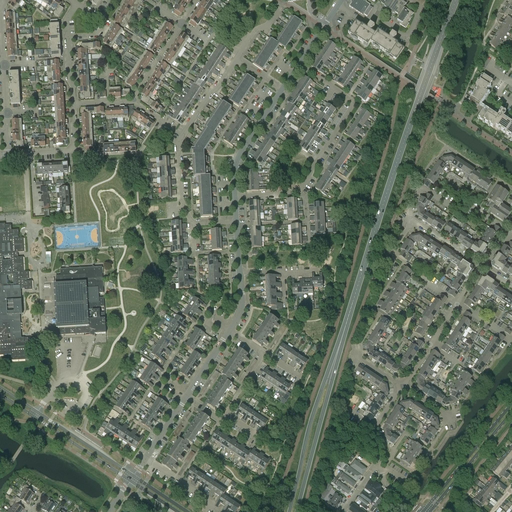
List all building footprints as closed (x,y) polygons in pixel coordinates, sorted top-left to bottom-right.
[(51,9),(56,0),(50,0),(47,6),(51,9)] [(56,0),(51,9),(56,11),(56,12),(60,5),(61,4),(58,2),(59,0),(56,0)] [(126,0),(128,1),(126,4),(136,10),(139,6),(130,0),(126,0)] [(176,0),(175,2),(174,3),(177,5),(185,10),(188,6),(180,0),(178,0),(176,0)] [(369,6),(370,5),(362,0),(353,0),(349,7),(363,16),(365,13),(368,15),(367,17),(373,8),(372,8),(369,6)] [(388,8),(393,0),(381,0),(381,1),(381,3),(382,3),(382,4),(385,5),(384,6),(388,9),(388,8)] [(395,12),(398,14),(398,15),(404,7),(405,5),(401,3),(402,2),(402,1),(401,0),(398,0),(397,0),(393,0),(388,8),(392,10),(391,11),(391,12),(392,13),(393,13),(394,13),(395,12)] [(9,6),(7,10),(12,11),(14,9),(16,10),(19,6),(11,1),(8,5),(9,6)] [(202,2),(199,7),(207,12),(210,14),(210,13),(211,12),(209,10),(210,8),(202,2)] [(123,6),(122,7),(133,15),(136,10),(126,4),(124,6),(123,6)] [(56,12),(56,11),(54,14),(58,18),(64,10),(61,8),(62,6),(60,5),(56,12)] [(181,14),(182,15),(185,10),(177,5),(174,10),(175,11),(173,13),(179,17),(181,14)] [(122,10),(120,13),(130,19),(133,15),(122,7),(121,9),(122,10)] [(199,7),(196,11),(204,17),(207,12),(199,7)] [(409,10),(404,7),(398,15),(398,14),(398,15),(398,18),(397,20),(399,21),(400,24),(405,28),(406,27),(409,23),(408,23),(411,18),(410,17),(413,13),(409,10)] [(501,10),(499,13),(501,15),(502,14),(503,15),(506,17),(509,19),(511,14),(504,9),(503,11),(501,10)] [(6,14),(6,20),(15,19),(15,14),(13,14),(12,11),(7,10),(7,14),(6,14)] [(196,11),(193,16),(201,21),(204,17),(196,11)] [(117,15),(116,16),(127,24),(130,19),(120,13),(118,15),(117,15)] [(124,29),(127,24),(116,16),(115,18),(116,19),(114,22),(124,29)] [(204,23),(201,21),(193,16),(190,21),(191,21),(189,24),(195,27),(196,25),(198,26),(200,23),(202,25),(203,24),(205,25),(207,23),(204,22),(204,23)] [(292,17),(290,21),(301,28),(303,30),(305,28),(302,26),(302,27),(301,26),(302,23),(303,23),(293,16),(292,17)] [(500,19),(499,21),(502,23),(502,24),(511,30),(511,29),(510,28),(511,25),(511,20),(509,19),(506,17),(504,20),(506,21),(505,22),(500,19)] [(165,22),(162,27),(170,32),(173,27),(172,27),(174,24),(169,21),(167,23),(165,22)] [(290,21),(287,25),(297,32),(299,29),(300,30),(299,31),(301,33),(303,31),(300,29),(301,28),(290,21)] [(392,57),(396,60),(404,49),(401,46),(400,48),(391,42),(391,41),(392,41),(394,40),(396,36),(392,33),(390,37),(389,37),(388,38),(384,35),(383,37),(380,34),(381,33),(378,31),(375,35),(374,34),(374,35),(375,35),(374,36),(369,32),(370,31),(372,31),(374,27),(370,24),(368,28),(367,28),(366,28),(362,26),(361,27),(358,25),(359,24),(356,22),(348,34),(352,36),(353,35),(355,37),(354,38),(365,45),(366,44),(368,46),(370,43),(374,46),(375,45),(377,46),(376,47),(387,54),(388,53),(393,56),(392,57)] [(498,22),(497,24),(501,27),(500,29),(499,28),(497,31),(505,36),(509,30),(510,31),(511,30),(502,24),(498,22)] [(50,25),(51,42),(60,41),(59,25),(58,25),(50,25)] [(112,30),(120,35),(123,31),(115,25),(112,30)] [(287,25),(284,30),(295,37),(295,36),(298,38),(299,36),(297,35),(296,36),(295,35),(297,32),(287,25)] [(167,37),(170,32),(162,27),(159,31),(167,37)] [(112,30),(109,34),(117,40),(120,35),(112,30)] [(284,30),(281,34),(291,40),(293,38),(294,38),(294,39),(296,41),(297,39),(295,37),(284,30)] [(159,31),(156,36),(164,41),(167,37),(159,31)] [(182,33),(179,38),(187,43),(190,38),(188,37),(190,35),(185,31),(183,34),(182,33)] [(491,33),(490,35),(493,37),(502,43),(503,43),(501,42),(505,36),(497,31),(495,33),(497,34),(496,36),(491,33)] [(109,34),(106,39),(114,44),(118,47),(121,42),(117,40),(109,34)] [(281,34),(278,38),(290,46),(290,45),(292,47),(293,45),(291,43),(291,44),(289,43),(291,40),(281,34)] [(156,36),(153,40),(161,46),(164,41),(156,36)] [(490,41),(488,44),(496,49),(500,43),(501,44),(502,43),(493,37),(493,38),(489,36),(488,38),(492,41),(491,42),(490,41)] [(179,38),(176,42),(184,48),(187,43),(179,38)] [(268,41),(267,43),(278,50),(279,50),(281,51),(282,49),(280,48),(279,49),(278,48),(279,45),(280,45),(276,42),(270,38),(269,39),(268,41)] [(276,42),(280,45),(279,45),(283,48),(285,49),(287,46),(289,47),(288,48),(290,49),(292,48),(289,46),(290,46),(278,38),(276,42)] [(111,49),(114,44),(106,39),(103,44),(111,49)] [(325,40),(326,41),(328,42),(326,45),(334,50),(335,48),(339,50),(340,48),(326,39),(325,40)] [(153,40),(150,45),(160,51),(161,49),(159,48),(161,46),(153,40)] [(51,42),(52,58),(61,57),(60,41),(51,42)] [(176,42),(173,47),(181,52),(184,48),(176,42)] [(267,43),(264,47),(274,53),(276,51),(277,52),(276,53),(279,54),(280,52),(278,51),(278,50),(267,43)] [(159,53),(160,51),(150,45),(147,49),(155,55),(157,52),(159,53)] [(230,58),(231,56),(226,53),(228,50),(220,45),(217,49),(230,58)] [(332,52),(334,50),(326,45),(324,48),(322,46),(321,48),(334,57),(336,55),(332,52)] [(173,47),(170,51),(178,57),(181,52),(173,47)] [(264,47),(261,51),(272,59),(273,58),(275,60),(276,58),(274,56),(273,57),(272,56),(274,53),(264,47)] [(322,51),(320,53),(328,59),(330,57),(333,59),(334,57),(321,48),(320,49),(322,51)] [(217,49),(214,54),(222,59),(224,56),(228,59),(230,58),(217,49)] [(17,52),(8,52),(8,58),(9,57),(10,61),(16,60),(16,57),(18,57),(21,57),(21,51),(17,52)] [(146,51),(143,56),(152,63),(154,61),(152,59),(154,57),(146,51)] [(166,53),(165,55),(175,61),(178,57),(170,51),(168,54),(166,53)] [(261,51),(258,55),(268,62),(270,59),(271,60),(271,61),(273,63),(274,61),(272,59),(261,51)] [(316,55),(315,56),(329,65),(330,63),(327,61),(328,59),(320,53),(318,56),(316,55)] [(221,62),(222,59),(214,54),(211,58),(224,66),(225,64),(221,62)] [(164,60),(172,66),(175,61),(165,55),(164,56),(166,58),(164,60)] [(258,55),(255,60),(267,67),(269,68),(271,66),(268,65),(267,66),(266,65),(268,62),(258,55)] [(143,56),(140,61),(148,66),(149,63),(151,65),(152,63),(143,56)] [(329,65),(315,56),(314,58),(316,59),(314,62),(323,67),(324,65),(327,68),(329,65)] [(362,63),(354,57),(351,62),(363,70),(365,68),(360,65),(362,63)] [(211,58),(209,62),(217,67),(218,65),(223,68),(224,66),(211,58)] [(255,60),(253,64),(263,71),(265,68),(266,68),(265,70),(267,71),(269,69),(266,68),(267,67),(255,60)] [(140,61),(137,65),(145,70),(148,66),(140,61)] [(215,70),(217,67),(209,62),(206,66),(218,75),(219,73),(215,70)] [(321,70),(323,67),(314,62),(312,65),(310,63),(309,65),(323,74),(325,72),(321,70)] [(358,69),(362,72),(363,70),(351,62),(348,66),(356,72),(358,69)] [(159,64),(157,66),(167,72),(170,68),(162,63),(160,65),(159,64)] [(137,65),(134,70),(142,75),(145,70),(137,65)] [(346,65),(343,69),(345,70),(358,79),(359,77),(355,74),(356,72),(348,66),(346,65)] [(158,69),(156,72),(164,77),(167,72),(157,66),(156,68),(158,69)] [(206,66),(203,71),(211,76),(213,74),(217,76),(218,75),(206,66)] [(134,70),(131,74),(139,79),(142,75),(134,70)] [(342,74),(350,80),(352,77),(357,80),(358,79),(345,70),(342,74)] [(367,72),(379,81),(382,76),(374,71),(372,73),(368,70),(367,72)] [(209,78),(211,76),(203,71),(200,75),(213,83),(214,81),(209,78)] [(9,73),(10,89),(20,88),(19,72),(17,72),(10,73),(9,73)] [(156,72),(153,76),(161,81),(164,77),(156,72)] [(376,85),(379,81),(367,72),(366,74),(370,77),(368,79),(376,85)] [(131,74),(128,79),(136,84),(139,79),(131,74)] [(246,74),(243,79),(254,86),(257,87),(258,86),(255,84),(255,85),(253,84),(255,81),(246,74)] [(353,85),(349,82),(350,80),(342,74),(340,79),(352,87),(353,85)] [(200,75),(197,79),(199,81),(205,85),(207,82),(211,85),(213,83),(200,75)] [(469,102),(468,104),(477,110),(479,106),(480,106),(483,108),(484,108),(484,109),(480,114),(477,118),(483,122),(488,125),(493,129),(494,129),(495,127),(500,130),(506,134),(511,137),(511,138),(511,122),(504,117),(505,114),(504,113),(504,112),(503,112),(501,111),(499,114),(498,113),(497,115),(484,106),(482,105),(490,93),(488,92),(491,86),(490,85),(492,81),(483,75),(479,80),(475,86),(477,87),(474,92),(471,98),(468,101),(469,102)] [(153,76),(150,81),(158,86),(161,81),(153,76)] [(304,76),(301,81),(309,86),(311,83),(314,86),(315,84),(304,76)] [(128,79),(125,83),(127,85),(126,87),(128,88),(130,90),(132,88),(133,88),(136,84),(128,79)] [(205,85),(199,81),(197,79),(194,83),(202,88),(202,89),(203,89),(205,85)] [(243,79),(240,83),(250,90),(252,87),(253,88),(252,89),(255,90),(256,88),(254,87),(254,86),(243,79)] [(347,86),(351,89),(352,87),(340,79),(337,83),(345,89),(347,86)] [(361,81),(374,89),(376,85),(368,79),(367,82),(362,79),(361,81)] [(147,85),(155,90),(158,86),(150,81),(147,85)] [(193,86),(191,88),(199,93),(201,90),(204,92),(205,90),(203,89),(202,89),(202,88),(194,83),(191,81),(189,83),(193,86)] [(308,89),(309,86),(301,81),(298,85),(310,92),(311,91),(308,89)] [(371,93),(374,89),(361,81),(360,83),(364,85),(363,88),(371,93)] [(240,83),(237,87),(248,95),(249,94),(251,96),(252,94),(250,92),(249,93),(248,92),(250,90),(240,83)] [(147,85),(144,90),(152,95),(155,90),(147,85)] [(298,85),(296,89),(305,96),(307,93),(308,94),(310,92),(298,85)] [(237,87),(234,92),(244,98),(246,95),(247,96),(247,97),(249,99),(250,97),(248,95),(237,87)] [(355,89),(368,98),(371,93),(363,88),(361,90),(357,87),(355,89)] [(12,105),(19,105),(21,105),(20,88),(10,89),(11,105),(12,105)] [(186,88),(185,90),(199,99),(199,98),(197,96),(199,93),(191,88),(190,90),(186,88)] [(296,89),(293,93),(304,101),(305,99),(307,97),(305,96),(296,89)] [(365,102),(368,98),(355,89),(354,91),(359,94),(357,97),(365,102)] [(144,90),(141,94),(142,95),(149,99),(152,95),(144,90)] [(187,94),(186,96),(194,101),(195,99),(198,100),(199,99),(185,90),(184,92),(187,94)] [(234,92),(231,96),(243,103),(245,104),(247,102),(244,101),(244,102),(242,101),(244,98),(234,92)] [(293,93),(290,98),(301,105),(303,103),(304,101),(293,93)] [(141,101),(149,106),(152,101),(149,99),(142,95),(141,97),(143,98),(141,101)] [(181,96),(179,98),(193,107),(194,106),(192,105),(194,101),(186,96),(184,98),(181,96)] [(231,96),(228,100),(238,107),(240,104),(242,105),(241,106),(243,107),(245,105),(242,104),(243,103),(231,96)] [(182,103),(180,105),(188,110),(190,107),(192,109),(193,107),(179,98),(178,100),(182,103)] [(290,98),(287,102),(289,103),(300,111),(298,109),(299,108),(301,105),(290,98)] [(152,101),(149,106),(157,111),(159,108),(161,110),(162,108),(152,101)] [(222,101),(219,106),(230,113),(233,114),(234,113),(231,111),(231,112),(230,111),(232,108),(222,101)] [(333,114),(336,109),(324,102),(323,104),(326,106),(324,108),(333,114)] [(289,103),(286,108),(294,113),(296,111),(299,113),(300,111),(289,103)] [(175,105),(174,107),(188,116),(188,114),(186,113),(188,110),(180,105),(179,107),(175,105)] [(219,106),(216,110),(226,117),(228,114),(229,115),(228,116),(231,117),(232,115),(230,114),(230,113),(219,106)] [(318,111),(330,118),(333,114),(324,108),(321,106),(320,109),(318,111)] [(124,107),(122,107),(123,119),(128,118),(128,116),(130,116),(132,110),(128,110),(128,109),(124,109),(124,107)] [(176,111),(175,113),(182,119),(184,116),(186,117),(188,116),(174,107),(172,109),(176,111)] [(360,113),(368,119),(370,117),(373,119),(375,117),(361,107),(359,109),(362,111),(360,113)] [(286,108),(283,112),(295,119),(296,118),(293,116),(294,113),(286,108)] [(131,119),(136,122),(143,112),(141,111),(139,113),(137,111),(136,112),(132,110),(130,116),(133,117),(131,119)] [(216,110),(213,114),(224,122),(225,121),(227,123),(228,121),(226,119),(225,120),(224,119),(226,117),(216,110)] [(317,116),(327,122),(330,118),(318,111),(317,113),(319,113),(317,116)] [(144,113),(143,112),(136,122),(140,125),(146,117),(143,115),(144,113)] [(293,121),(295,119),(283,112),(281,116),(289,122),(291,119),(293,121)] [(182,119),(175,113),(173,116),(170,113),(168,116),(182,125),(183,123),(180,122),(182,119)] [(367,121),(368,119),(360,113),(358,116),(356,115),(355,116),(369,125),(370,123),(367,121)] [(213,114),(210,119),(220,125),(222,122),(223,123),(223,124),(225,126),(226,124),(224,122),(213,114)] [(237,115),(236,117),(238,118),(238,119),(246,124),(249,120),(243,116),(241,114),(239,116),(237,115)] [(278,120),(289,128),(290,126),(287,124),(289,122),(281,116),(278,120)] [(314,117),(313,119),(316,121),(324,127),(327,122),(317,116),(315,118),(314,117)] [(367,128),(369,125),(355,116),(354,118),(356,119),(354,122),(363,127),(364,125),(367,128)] [(19,120),(19,117),(13,117),(13,120),(12,121),(12,126),(22,125),(21,120),(19,120)] [(140,125),(145,128),(152,118),(150,117),(148,119),(146,117),(140,125)] [(153,119),(152,118),(145,128),(150,131),(155,123),(152,121),(153,119)] [(235,118),(234,120),(236,121),(235,123),(243,128),(246,124),(238,119),(237,119),(235,118)] [(210,119),(207,123),(219,130),(221,131),(223,129),(220,128),(219,129),(218,128),(220,125),(210,119)] [(288,130),(289,128),(278,120),(275,125),(283,130),(285,128),(288,130)] [(313,126),(326,134),(327,132),(322,129),(324,127),(316,121),(313,126)] [(361,130),(363,127),(354,122),(352,125),(350,124),(349,125),(363,134),(364,132),(361,130)] [(207,123),(204,127),(206,128),(214,134),(215,134),(216,131),(218,132),(217,133),(219,134),(221,132),(218,131),(219,130),(207,123)] [(232,123),(230,125),(232,126),(232,127),(240,133),(243,128),(235,123),(234,125),(232,123)] [(275,125),(272,129),(280,135),(282,136),(285,132),(283,130),(275,125)] [(362,136),(363,134),(349,125),(348,126),(350,128),(348,131),(357,136),(358,134),(362,136)] [(230,126),(228,128),(230,129),(229,131),(237,137),(240,133),(232,127),(231,127),(230,126)] [(310,130),(318,135),(320,133),(325,136),(326,134),(313,126),(310,130)] [(206,128),(203,132),(214,140),(215,139),(217,141),(218,139),(216,138),(215,139),(214,138),(216,135),(215,134),(214,134),(206,128)] [(271,131),(269,133),(277,139),(279,136),(280,135),(272,129),(271,131)] [(307,134),(320,142),(321,141),(317,138),(318,135),(310,130),(307,134)] [(226,132),(225,134),(226,135),(227,136),(235,141),(237,137),(229,131),(228,133),(226,132)] [(355,138),(357,136),(348,131),(347,133),(344,132),(343,134),(357,143),(359,141),(355,138)] [(203,132),(200,137),(210,143),(212,141),(213,142),(215,144),(216,142),(214,140),(203,132)] [(277,139),(269,133),(267,136),(263,133),(262,135),(274,143),(277,139)] [(31,147),(34,146),(34,148),(40,147),(39,138),(39,134),(34,135),(34,140),(31,140),(31,147)] [(320,142),(307,134),(305,138),(313,144),(314,141),(319,144),(320,142)] [(224,135),(223,137),(225,138),(223,140),(224,140),(232,145),(235,141),(227,136),(226,136),(224,135)] [(271,148),(274,143),(262,135),(261,137),(265,140),(263,142),(271,148)] [(200,137),(197,141),(209,148),(211,149),(212,148),(210,146),(209,147),(208,146),(210,143),(200,137)] [(45,138),(39,138),(40,147),(45,147),(45,146),(49,146),(48,139),(45,140),(45,138)] [(302,143),(314,151),(315,149),(311,146),(313,144),(305,138),(302,143)] [(91,147),(93,147),(93,141),(83,142),(84,147),(85,147),(85,151),(91,150),(91,147)] [(193,149),(191,149),(192,152),(192,156),(193,161),(206,160),(206,159),(209,159),(209,157),(206,157),(206,159),(205,159),(205,155),(204,152),(205,150),(206,149),(207,150),(207,151),(209,152),(211,151),(208,149),(209,148),(197,141),(193,147),(193,149)] [(340,141),(339,143),(352,151),(354,147),(346,141),(345,144),(340,141)] [(269,152),(271,148),(263,142),(262,145),(257,142),(256,143),(269,152)] [(255,145),(259,148),(258,151),(266,156),(269,152),(256,143),(255,145)] [(309,150),(313,153),(314,151),(302,143),(299,147),(307,152),(309,150)] [(349,155),(352,151),(339,143),(338,144),(342,147),(341,150),(349,155)] [(103,144),(103,146),(100,147),(100,153),(104,153),(104,154),(109,153),(108,144),(103,144)] [(339,152),(335,149),(333,151),(346,159),(349,155),(341,150),(339,152)] [(263,160),(266,156),(258,151),(256,153),(252,150),(250,152),(263,160)] [(343,164),(346,159),(333,151),(332,153),(337,156),(335,158),(343,164)] [(260,165),(263,160),(250,152),(249,154),(254,157),(252,159),(258,163),(260,165)] [(450,163),(452,165),(456,158),(453,156),(452,157),(451,156),(447,157),(448,164),(450,163)] [(441,158),(439,161),(445,166),(447,164),(448,164),(447,157),(443,158),(442,159),(441,158)] [(333,161),(329,158),(328,160),(340,168),(343,164),(335,158),(333,161)] [(456,158),(452,165),(453,165),(452,166),(456,169),(461,161),(456,158)] [(337,173),(340,168),(328,160),(326,162),(331,164),(329,167),(331,169),(337,173)] [(439,161),(435,166),(443,171),(445,168),(445,167),(445,166),(439,161)] [(460,170),(461,171),(465,164),(461,161),(456,169),(459,171),(460,170)] [(71,172),(70,167),(68,167),(68,163),(62,164),(63,173),(68,173),(68,172),(71,172)] [(461,172),(465,175),(470,167),(465,164),(461,171),(462,171),(461,172)] [(435,166),(432,170),(439,175),(440,174),(441,174),(443,171),(435,166)] [(337,173),(331,169),(329,167),(328,169),(327,171),(335,177),(336,174),(337,173)] [(469,176),(470,176),(470,177),(474,171),(475,170),(470,167),(465,175),(468,177),(469,176)] [(432,170),(429,175),(437,180),(439,177),(439,176),(439,175),(432,170)] [(327,171),(324,176),(332,181),(333,179),(336,181),(338,179),(335,177),(327,171)] [(470,176),(466,181),(471,185),(478,174),(474,171),(470,177),(470,176)] [(471,185),(476,187),(483,177),(478,174),(471,185)] [(429,175),(426,180),(428,181),(425,186),(427,188),(431,183),(433,184),(434,183),(435,183),(437,180),(429,175)] [(324,176),(321,180),(332,187),(333,186),(330,184),(332,181),(324,176)] [(476,187),(480,190),(487,180),(483,177),(476,187)] [(331,189),(332,187),(321,180),(318,184),(326,190),(328,187),(331,189)] [(487,180),(480,190),(485,194),(486,193),(491,185),(492,183),(487,180)] [(325,192),(326,190),(318,184),(315,189),(321,193),(326,196),(327,194),(325,192)] [(492,203),(491,205),(492,205),(492,207),(491,208),(493,209),(490,213),(504,223),(511,211),(511,210),(502,204),(509,194),(497,186),(488,200),(492,203)] [(418,202),(418,203),(425,207),(426,206),(427,206),(431,200),(426,197),(424,199),(421,197),(418,202)] [(416,207),(417,212),(424,210),(424,209),(425,207),(418,203),(416,206),(417,206),(416,207)] [(60,209),(57,209),(58,214),(57,214),(57,216),(61,216),(61,214),(70,213),(70,208),(60,209)] [(424,212),(424,210),(417,212),(418,216),(419,217),(419,218),(422,220),(426,213),(424,212)] [(422,220),(426,223),(431,215),(428,213),(428,214),(426,213),(422,220)] [(435,217),(431,215),(426,223),(431,226),(435,219),(434,218),(435,217)] [(435,227),(436,228),(441,221),(436,218),(435,219),(431,226),(434,228),(435,227)] [(445,224),(441,221),(436,228),(437,229),(436,230),(440,232),(445,224)] [(24,252),(23,238),(19,239),(19,230),(12,230),(12,226),(11,226),(11,225),(5,225),(5,224),(0,224),(0,296),(4,296),(4,299),(12,298),(12,297),(14,297),(14,298),(21,298),(21,290),(25,289),(25,291),(32,290),(32,281),(27,281),(27,279),(29,279),(29,272),(24,272),(23,257),(18,257),(18,253),(24,252)] [(454,227),(449,224),(444,231),(446,231),(445,232),(448,235),(454,227)] [(452,236),(454,237),(458,230),(454,227),(448,235),(452,237),(452,236)] [(487,230),(485,233),(493,238),(496,234),(497,234),(499,232),(494,228),(492,231),(489,229),(488,230),(487,230)] [(454,238),(457,241),(463,233),(458,230),(454,237),(455,238),(454,238)] [(467,236),(463,233),(457,241),(461,243),(461,242),(462,243),(466,237),(467,237),(467,236)] [(484,237),(483,238),(490,243),(493,238),(485,233),(483,237),(484,237)] [(419,235),(415,235),(416,242),(418,242),(420,243),(424,236),(421,234),(421,235),(419,235)] [(409,237),(407,240),(414,244),(415,242),(416,242),(415,235),(411,236),(410,237),(409,237)] [(462,243),(461,245),(466,248),(470,241),(472,238),(468,235),(467,236),(467,237),(466,237),(462,243)] [(421,245),(424,247),(429,239),(424,236),(420,243),(421,244),(421,245)] [(487,248),(490,243),(483,238),(482,239),(481,239),(479,242),(486,247),(487,248)] [(434,242),(429,239),(424,247),(427,249),(428,248),(429,249),(434,242)] [(407,240),(404,244),(412,250),(414,246),(413,246),(414,244),(407,240)] [(471,242),(470,241),(466,248),(470,251),(471,250),(475,243),(472,241),(471,242)] [(430,251),(433,253),(438,245),(434,242),(429,249),(430,250),(430,251)] [(485,250),(486,247),(479,242),(478,245),(475,243),(471,250),(473,252),(472,253),(477,257),(478,255),(482,254),(483,255),(486,250),(485,250)] [(409,253),(412,250),(404,244),(401,249),(403,251),(407,254),(408,253),(408,252),(409,253)] [(504,245),(501,250),(508,255),(509,254),(511,250),(511,246),(508,244),(507,247),(504,245)] [(442,248),(438,245),(433,253),(436,255),(437,254),(438,255),(440,253),(439,253),(442,248)] [(440,255),(443,257),(448,249),(444,246),(442,248),(439,253),(440,253),(440,254),(440,255)] [(449,259),(450,258),(452,253),(453,253),(448,249),(443,257),(447,259),(449,259)] [(498,255),(506,260),(508,256),(507,256),(508,255),(501,250),(498,255)] [(403,251),(400,256),(405,260),(406,260),(409,262),(413,257),(408,253),(407,254),(403,251)] [(459,262),(461,259),(454,255),(452,253),(450,258),(451,259),(450,261),(450,262),(456,266),(457,266),(459,268),(461,263),(459,262)] [(504,262),(506,260),(498,255),(497,257),(495,256),(492,261),(493,262),(494,266),(493,268),(498,271),(499,269),(501,271),(507,264),(504,262)] [(462,262),(461,263),(459,268),(458,269),(460,271),(459,273),(466,278),(467,276),(469,277),(471,273),(472,272),(471,271),(470,267),(471,266),(466,262),(465,264),(462,262)] [(507,264),(501,271),(506,275),(507,273),(510,268),(510,267),(509,267),(510,266),(507,264)] [(95,337),(95,334),(106,334),(105,313),(100,313),(99,307),(104,307),(104,298),(99,298),(99,293),(104,293),(102,267),(60,269),(61,276),(56,276),(56,284),(55,284),(57,316),(58,328),(59,328),(59,335),(85,334),(85,336),(90,335),(95,337)] [(405,267),(401,272),(402,273),(408,276),(411,271),(405,267)] [(410,278),(408,276),(402,273),(399,277),(406,282),(407,281),(408,281),(410,278)] [(457,277),(457,278),(463,283),(466,278),(459,273),(456,277),(457,277)] [(405,283),(406,282),(399,277),(396,282),(397,283),(398,283),(404,287),(406,284),(405,283)] [(489,290),(494,283),(491,281),(492,280),(487,277),(486,278),(483,279),(481,278),(478,283),(479,284),(478,286),(485,291),(487,289),(489,290)] [(455,279),(453,282),(460,288),(463,283),(457,278),(456,280),(455,279)] [(457,292),(460,288),(453,282),(450,286),(451,286),(450,288),(453,289),(451,292),(456,295),(458,293),(457,292)] [(497,287),(498,287),(499,286),(494,282),(494,283),(489,290),(492,292),(493,291),(494,292),(497,287)] [(408,290),(404,287),(398,283),(397,283),(395,287),(405,294),(408,290)] [(485,291),(478,286),(477,286),(474,290),(481,295),(482,294),(483,294),(485,291)] [(395,287),(392,292),(402,299),(405,294),(395,287)] [(499,288),(498,287),(497,287),(494,292),(492,295),(496,297),(496,296),(497,297),(502,290),(499,288)] [(474,290),(471,295),(479,300),(481,297),(480,296),(481,295),(474,290)] [(501,301),(506,293),(502,290),(497,297),(498,298),(498,299),(501,301)] [(392,292),(389,296),(399,303),(402,299),(392,292)] [(511,296),(506,293),(501,301),(505,303),(505,302),(506,303),(511,296)] [(437,300),(444,304),(447,299),(441,295),(437,300)] [(477,303),(479,300),(471,295),(468,299),(467,299),(466,301),(471,305),(472,302),(475,304),(476,303),(477,303)] [(0,328),(2,328),(2,323),(10,322),(11,334),(7,334),(8,339),(21,338),(20,314),(22,314),(22,305),(21,302),(21,298),(14,298),(14,297),(12,297),(12,298),(4,299),(4,296),(0,296),(0,328)] [(191,296),(189,300),(191,301),(199,307),(200,305),(205,308),(206,306),(194,297),(191,296)] [(389,296),(386,301),(396,308),(399,303),(389,296)] [(441,308),(444,304),(437,300),(436,299),(433,304),(440,308),(440,307),(441,308)] [(188,306),(201,314),(202,312),(198,309),(199,307),(191,301),(188,306)] [(276,301),(267,302),(267,307),(271,307),(272,311),(282,310),(282,304),(277,304),(276,301)] [(386,301),(383,305),(393,312),(396,308),(386,301)] [(433,304),(430,308),(438,314),(440,310),(439,310),(440,308),(433,304)] [(389,316),(390,317),(393,312),(383,305),(380,310),(378,309),(376,311),(388,318),(389,316)] [(185,310),(193,316),(195,313),(199,316),(201,314),(188,306),(185,310)] [(428,307),(425,311),(434,317),(434,316),(435,317),(438,314),(430,308),(428,307)] [(185,310),(182,314),(195,323),(196,321),(192,318),(193,316),(185,310)] [(424,317),(432,323),(434,319),(433,319),(434,317),(425,311),(422,316),(424,317)] [(464,318),(460,322),(468,327),(470,324),(470,323),(470,322),(468,320),(469,319),(470,318),(464,314),(463,317),(464,318)] [(183,323),(184,321),(176,315),(173,320),(186,328),(187,326),(183,323)] [(270,316),(264,324),(272,329),(274,327),(277,329),(279,326),(275,324),(277,321),(278,322),(278,321),(269,315),(270,316)] [(424,317),(421,322),(428,326),(428,325),(429,326),(432,323),(424,317)] [(391,323),(383,318),(380,323),(387,327),(389,329),(390,327),(389,327),(391,323)] [(186,328),(173,320),(170,324),(179,329),(180,327),(184,330),(186,328)] [(7,334),(11,334),(10,322),(2,323),(2,328),(0,328),(0,355),(11,355),(12,361),(33,360),(32,351),(39,351),(38,343),(37,343),(36,336),(30,336),(31,337),(24,338),(21,338),(8,339),(7,334)] [(418,327),(419,327),(426,332),(428,328),(427,328),(428,326),(421,322),(418,327)] [(460,322),(457,327),(464,331),(465,330),(466,331),(468,327),(460,322)] [(380,323),(377,327),(385,333),(387,329),(386,329),(387,327),(380,323)] [(179,329),(170,324),(168,328),(180,337),(181,334),(177,332),(179,329)] [(264,324),(258,333),(266,338),(268,335),(272,338),(273,335),(270,332),(272,329),(264,324)] [(282,335),(287,327),(283,324),(277,334),(279,335),(280,334),(282,335)] [(165,327),(163,331),(165,332),(173,338),(175,336),(179,338),(180,337),(168,328),(165,327)] [(377,327),(374,332),(381,336),(382,335),(382,336),(385,333),(377,327)] [(419,327),(415,333),(422,337),(426,332),(419,327)] [(457,327),(454,331),(465,338),(468,333),(464,331),(457,327)] [(195,331),(194,333),(202,339),(203,336),(207,338),(208,336),(195,328),(193,330),(195,331)] [(454,331),(451,336),(458,340),(462,342),(465,338),(454,331)] [(173,338),(165,332),(162,337),(175,345),(176,343),(172,340),(173,338)] [(374,332),(371,336),(379,342),(381,338),(380,338),(381,336),(374,332)] [(189,336),(202,345),(203,343),(200,341),(202,339),(194,333),(192,336),(190,334),(189,336)] [(253,341),(252,341),(261,347),(261,346),(262,344),(266,346),(268,343),(264,341),(266,338),(258,333),(253,341)] [(190,340),(188,342),(196,347),(198,345),(201,347),(202,345),(189,336),(188,338),(190,340)] [(379,342),(371,336),(368,341),(375,345),(376,344),(376,345),(379,342)] [(451,336),(449,340),(456,345),(459,342),(458,342),(458,340),(451,336)] [(175,345),(162,337),(159,341),(167,346),(169,344),(173,347),(175,345)] [(494,338),(491,342),(498,347),(498,346),(499,346),(503,340),(498,337),(497,338),(496,339),(494,338)] [(414,345),(420,349),(419,349),(420,350),(424,344),(421,342),(418,340),(414,345)] [(456,345),(449,340),(445,345),(444,344),(443,347),(448,350),(449,349),(450,348),(452,350),(453,348),(454,349),(456,345)] [(167,346),(159,341),(156,345),(169,354),(170,352),(166,349),(167,346)] [(366,346),(367,350),(374,349),(373,348),(375,345),(368,341),(366,344),(367,345),(366,346)] [(183,345),(191,350),(196,353),(198,352),(195,350),(196,347),(188,342),(187,344),(185,343),(183,345)] [(491,342),(488,347),(495,352),(498,349),(497,348),(498,347),(491,342)] [(287,346),(283,343),(274,356),(276,357),(279,353),(282,355),(287,346)] [(417,354),(419,349),(420,349),(414,345),(413,344),(412,346),(411,345),(409,348),(417,354)] [(169,354),(156,345),(154,349),(162,355),(163,352),(168,355),(169,354)] [(291,349),(287,346),(282,355),(284,356),(281,360),(283,362),(291,349)] [(488,347),(485,351),(492,356),(492,355),(493,355),(495,352),(488,347)] [(414,358),(417,354),(409,348),(406,352),(407,352),(407,354),(414,358)] [(154,349),(151,354),(149,357),(153,359),(155,356),(163,362),(165,360),(160,357),(162,355),(154,349)] [(243,360),(247,363),(249,360),(245,358),(247,355),(248,356),(248,355),(239,349),(238,349),(239,350),(234,358),(241,363),(243,360)] [(288,359),(290,360),(296,352),(291,349),(283,362),(285,363),(288,359)] [(374,349),(367,350),(368,355),(369,355),(368,356),(372,358),(372,359),(376,352),(374,351),(374,349)] [(201,359),(203,360),(204,358),(196,353),(191,350),(190,351),(193,353),(191,356),(199,361),(201,359)] [(433,350),(429,356),(430,356),(436,360),(440,355),(440,354),(438,354),(433,350)] [(482,350),(479,353),(482,355),(482,356),(490,361),(492,358),(491,357),(492,356),(485,351),(485,352),(482,350)] [(300,355),(296,352),(290,360),(292,362),(289,366),(291,367),(300,355)] [(377,353),(376,352),(372,359),(372,358),(371,359),(376,362),(381,354),(378,352),(377,353)] [(380,363),(381,364),(386,357),(381,354),(376,362),(379,364),(380,363)] [(403,357),(411,363),(414,358),(407,354),(406,355),(405,354),(403,357)] [(296,364),(299,366),(304,358),(300,355),(291,367),(293,369),(296,364)] [(197,363),(199,361),(191,356),(189,358),(186,356),(185,358),(198,367),(200,365),(197,363)] [(430,356),(427,361),(435,366),(437,363),(438,363),(440,361),(438,360),(437,361),(436,360),(430,356)] [(482,356),(479,360),(486,365),(486,364),(487,364),(489,361),(482,356)] [(386,357),(381,364),(382,365),(382,366),(385,368),(390,360),(386,357)] [(407,367),(411,363),(403,357),(401,361),(401,363),(407,367)] [(197,369),(198,367),(185,358),(184,360),(187,362),(185,364),(193,370),(195,367),(197,369)] [(238,369),(241,371),(243,369),(239,366),(241,363),(234,358),(228,367),(236,372),(238,369)] [(308,361),(304,358),(299,366),(301,367),(298,372),(300,373),(308,361)] [(390,371),(394,364),(393,363),(394,362),(390,360),(385,368),(390,371)] [(479,360),(476,365),(484,370),(486,367),(485,366),(486,365),(479,360)] [(427,361),(424,365),(431,370),(432,371),(435,366),(427,361)] [(151,362),(148,367),(156,372),(157,370),(162,373),(163,370),(151,362)] [(405,370),(407,367),(401,363),(399,365),(398,365),(399,372),(403,371),(404,370),(405,370)] [(192,372),(193,370),(185,364),(184,366),(181,364),(180,366),(179,366),(193,375),(194,373),(192,372)] [(394,364),(390,371),(393,373),(394,372),(395,373),(399,372),(398,365),(396,365),(394,364)] [(421,370),(429,375),(431,372),(431,371),(431,370),(424,365),(421,370)] [(484,370),(476,365),(473,369),(479,374),(480,373),(481,373),(484,370)] [(181,370),(179,373),(188,378),(189,376),(191,377),(193,375),(179,366),(178,368),(181,370)] [(148,367),(145,371),(157,379),(159,377),(154,374),(156,372),(148,367)] [(232,377),(236,380),(238,377),(234,375),(236,372),(228,367),(222,375),(221,375),(225,377),(230,381),(231,381),(230,380),(232,377)] [(268,371),(269,369),(267,367),(258,381),(260,382),(262,379),(264,381),(270,372),(268,371)] [(364,380),(369,372),(362,367),(359,372),(361,374),(360,376),(362,376),(361,377),(364,380)] [(470,376),(471,374),(464,369),(462,371),(461,370),(458,375),(469,382),(472,377),(470,376)] [(418,375),(419,375),(425,379),(426,378),(427,378),(429,375),(421,370),(418,375)] [(145,371),(142,375),(150,380),(152,378),(156,381),(157,379),(145,371)] [(215,371),(209,380),(212,381),(211,382),(213,383),(219,373),(215,371)] [(242,384),(247,375),(245,374),(246,373),(244,372),(238,381),(242,384)] [(272,374),(270,372),(264,381),(267,382),(265,385),(267,386),(275,373),(274,372),(272,374)] [(369,372),(364,380),(368,382),(368,381),(369,382),(374,375),(369,372)] [(273,386),(278,378),(276,377),(277,374),(275,373),(267,386),(268,388),(270,384),(273,386)] [(139,380),(149,386),(151,388),(153,386),(148,383),(150,380),(142,375),(139,380)] [(374,375),(369,382),(371,382),(370,383),(373,386),(378,378),(374,375)] [(417,384),(424,383),(424,381),(425,379),(419,375),(416,378),(417,378),(417,380),(417,384)] [(469,382),(458,375),(455,379),(466,386),(469,382)] [(230,381),(225,377),(206,405),(215,411),(215,410),(231,385),(232,385),(228,382),(230,381)] [(281,380),(278,378),(273,386),(275,388),(273,391),(275,392),(284,379),(282,377),(281,380)] [(378,378),(373,386),(377,388),(377,387),(379,388),(383,381),(378,378)] [(275,392),(274,393),(276,394),(279,390),(281,392),(287,384),(285,382),(286,380),(284,379),(275,392)] [(466,386),(455,379),(452,384),(463,391),(466,386)] [(145,389),(132,381),(130,385),(138,391),(139,388),(144,391),(145,389)] [(383,381),(379,388),(381,389),(381,391),(388,389),(387,385),(386,384),(386,383),(383,381)] [(290,383),(289,385),(287,384),(281,392),(284,393),(282,396),(284,397),(282,399),(286,402),(290,395),(287,393),(293,384),(290,383)] [(424,383),(417,384),(418,388),(420,389),(419,390),(422,392),(426,385),(424,384),(424,383)] [(463,391),(452,384),(449,389),(453,391),(460,395),(463,391)] [(130,385),(127,390),(139,398),(141,396),(136,393),(138,391),(130,385)] [(426,385),(422,392),(427,395),(432,388),(428,385),(428,386),(426,385)] [(432,388),(427,395),(430,398),(430,397),(432,397),(436,390),(432,388)] [(388,389),(381,391),(381,392),(380,394),(386,398),(389,395),(388,395),(388,393),(388,389)] [(124,394),(132,399),(134,397),(138,400),(139,398),(127,390),(124,394)] [(436,390),(432,397),(433,398),(432,399),(436,401),(441,393),(436,390)] [(451,396),(458,401),(461,396),(460,395),(453,391),(451,394),(452,395),(451,396)] [(121,392),(119,396),(122,398),(121,398),(134,406),(135,404),(130,401),(132,399),(124,394),(121,392)] [(441,393),(436,401),(440,404),(445,398),(443,397),(444,396),(441,393)] [(387,398),(386,398),(380,394),(379,395),(378,395),(376,398),(384,403),(387,398)] [(167,407),(168,405),(155,396),(154,398),(157,400),(155,402),(163,408),(165,405),(167,407)] [(448,399),(450,405),(454,404),(455,403),(456,404),(458,401),(451,396),(450,398),(448,399)] [(119,402),(126,407),(128,405),(132,408),(134,406),(121,398),(119,402)] [(384,403),(376,398),(374,401),(374,402),(374,403),(381,408),(384,403)] [(445,398),(440,404),(444,406),(444,405),(445,406),(450,405),(448,399),(447,399),(445,398)] [(411,409),(415,402),(412,400),(411,401),(410,400),(406,401),(407,408),(409,408),(411,409)] [(406,408),(407,408),(406,401),(402,402),(401,403),(400,403),(398,406),(404,410),(406,408)] [(119,402),(116,407),(128,415),(129,413),(125,410),(126,407),(119,402)] [(162,410),(163,408),(155,402),(154,405),(151,403),(149,405),(162,413),(164,411),(162,410)] [(381,408),(374,403),(373,402),(370,407),(377,412),(378,410),(378,411),(381,408)] [(411,411),(415,413),(420,405),(415,402),(411,409),(412,410),(411,411)] [(239,413),(242,415),(247,407),(242,404),(234,416),(236,418),(239,413)] [(161,415),(162,413),(149,405),(148,407),(151,409),(150,411),(158,416),(159,414),(161,415)] [(420,415),(424,408),(420,405),(415,413),(418,415),(419,414),(420,415)] [(404,410),(398,406),(394,410),(402,416),(404,412),(404,410)] [(251,410),(247,407),(242,415),(244,416),(241,421),(243,422),(251,410)] [(373,419),(374,417),(377,413),(376,413),(377,412),(370,407),(367,412),(369,413),(368,416),(373,419)] [(420,417),(424,419),(429,411),(424,408),(420,415),(421,416),(420,417)] [(183,441),(188,444),(189,443),(192,445),(193,444),(192,444),(208,419),(209,420),(209,419),(202,414),(203,413),(198,410),(196,412),(200,415),(183,441)] [(255,412),(251,410),(243,422),(245,423),(248,419),(250,420),(255,412)] [(400,419),(402,416),(394,410),(391,415),(398,419),(399,418),(400,419)] [(156,418),(158,416),(150,411),(148,413),(145,411),(144,413),(157,422),(158,420),(156,418)] [(429,421),(433,415),(434,414),(429,411),(424,419),(427,421),(428,420),(429,421)] [(260,415),(255,412),(250,420),(252,422),(250,426),(251,428),(260,415)] [(155,423),(157,422),(144,413),(143,415),(146,417),(144,419),(152,424),(153,422),(155,423)] [(264,418),(260,415),(251,428),(253,429),(256,425),(259,426),(264,418)] [(258,432),(259,433),(260,433),(261,432),(265,426),(268,421),(270,418),(266,415),(264,418),(259,426),(261,428),(260,428),(258,432)] [(398,419),(391,415),(388,419),(396,425),(399,421),(398,421),(398,419)] [(431,422),(431,424),(438,423),(437,418),(436,418),(437,417),(433,415),(429,421),(431,422)] [(111,421),(104,432),(108,435),(110,432),(118,420),(116,418),(113,423),(111,421)] [(150,427),(152,424),(144,419),(142,422),(139,420),(138,422),(151,430),(152,428),(150,427)] [(394,428),(396,425),(388,419),(385,424),(386,424),(392,429),(393,427),(394,428)] [(110,432),(114,435),(120,427),(117,425),(120,421),(118,420),(110,432)] [(432,425),(430,427),(437,432),(439,429),(438,428),(439,427),(438,423),(431,424),(432,425)] [(122,429),(120,427),(114,435),(119,438),(127,425),(125,424),(122,429)] [(392,429),(386,424),(384,427),(385,428),(384,429),(385,433),(391,432),(391,431),(392,429)] [(119,438),(123,440),(128,433),(126,431),(129,427),(127,425),(119,438)] [(179,426),(173,435),(177,437),(183,428),(181,427),(179,426)] [(428,428),(426,431),(434,437),(437,432),(430,427),(429,429),(428,428)] [(218,429),(209,442),(211,443),(213,440),(215,442),(221,434),(219,432),(220,430),(218,429)] [(131,434),(128,433),(123,440),(127,443),(135,431),(134,430),(131,434)] [(127,443),(131,446),(137,438),(135,437),(138,432),(135,431),(127,443)] [(426,431),(423,436),(430,441),(431,439),(432,440),(434,437),(426,431)] [(392,434),(391,432),(385,433),(385,438),(387,438),(386,439),(389,441),(394,435),(392,434)] [(223,435),(221,434),(215,442),(218,443),(216,446),(218,448),(226,435),(224,433),(223,435)] [(139,440),(137,438),(131,446),(136,449),(144,436),(142,435),(139,440)] [(228,436),(226,435),(218,448),(220,449),(222,446),(224,447),(229,439),(227,438),(228,436)] [(395,436),(394,435),(389,441),(389,442),(394,445),(399,437),(395,435),(395,436)] [(429,442),(430,441),(423,436),(420,441),(428,446),(430,442),(429,442)] [(174,448),(182,453),(184,450),(187,453),(189,450),(185,448),(187,445),(188,446),(189,445),(188,444),(183,441),(179,439),(180,440),(174,448)] [(231,441),(229,439),(224,447),(227,449),(225,452),(226,453),(235,440),(233,439),(231,441)] [(237,442),(235,440),(226,453),(228,454),(230,451),(233,453),(238,445),(236,444),(237,442)] [(419,452),(422,448),(412,441),(409,445),(419,452)] [(240,447),(238,445),(233,453),(235,455),(233,458),(235,459),(243,446),(241,445),(240,447)] [(419,452),(409,445),(406,450),(416,457),(419,452)] [(245,447),(243,446),(235,459),(237,460),(239,457),(241,459),(246,451),(244,449),(245,447)] [(168,457),(176,462),(178,459),(182,461),(183,459),(180,456),(182,453),(174,448),(168,457)] [(254,448),(252,451),(252,452),(245,461),(247,463),(249,460),(251,461),(257,454),(254,452),(256,450),(254,448)] [(248,452),(246,451),(241,459),(243,460),(241,463),(243,465),(245,461),(252,452),(252,451),(250,450),(248,452)] [(416,457),(406,450),(403,454),(413,461),(416,457)] [(189,464),(195,454),(191,451),(184,462),(186,463),(186,462),(189,464)] [(257,454),(251,461),(254,463),(252,466),(254,467),(262,454),(260,453),(259,455),(257,454)] [(264,456),(262,454),(254,467),(256,469),(258,466),(260,467),(265,459),(263,458),(264,456)] [(413,461),(403,454),(400,459),(401,460),(400,462),(407,467),(408,465),(410,466),(413,461)] [(511,459),(506,455),(503,459),(511,466),(511,463),(511,459)] [(176,470),(178,467),(174,465),(176,462),(168,457),(163,465),(162,464),(162,465),(171,471),(171,470),(172,467),(176,470)] [(262,473),(271,460),(269,459),(267,461),(265,459),(260,467),(262,469),(260,472),(262,473)] [(511,466),(503,459),(499,463),(507,470),(508,468),(511,470),(511,466)] [(354,460),(350,467),(362,475),(365,470),(358,465),(360,463),(354,460)] [(499,463),(496,468),(508,478),(510,475),(505,472),(507,470),(499,463)] [(184,480),(186,481),(189,477),(191,478),(197,470),(192,467),(184,480)] [(360,476),(348,468),(345,473),(356,481),(360,476)] [(508,478),(496,468),(492,472),(500,478),(502,476),(506,480),(508,478)] [(201,473),(197,470),(191,478),(193,480),(191,484),(193,485),(201,473)] [(201,473),(193,485),(195,487),(197,483),(200,484),(205,476),(201,473)] [(343,475),(339,480),(352,489),(356,484),(343,475)] [(210,479),(205,476),(200,484),(202,486),(199,490),(201,491),(210,479)] [(492,478),(489,482),(496,488),(499,485),(500,486),(502,484),(499,482),(498,483),(492,478)] [(210,479),(201,491),(203,492),(206,488),(208,490),(214,482),(210,479)] [(381,491),(368,481),(364,488),(377,497),(381,491)] [(218,484),(214,482),(208,490),(211,491),(208,495),(210,497),(218,484)] [(350,491),(338,482),(334,487),(347,496),(350,491)] [(496,488),(489,482),(485,486),(493,492),(494,491),(496,488)] [(21,493),(22,494),(31,500),(34,494),(30,491),(31,489),(24,484),(22,487),(24,488),(21,493)] [(218,484),(210,497),(212,498),(214,494),(217,496),(222,487),(218,484)] [(322,493),(321,498),(324,500),(332,488),(330,486),(328,485),(322,493)] [(485,486),(482,490),(489,497),(492,493),(493,495),(495,493),(494,491),(493,492),(485,486)] [(216,501),(218,502),(218,503),(224,494),(227,490),(222,487),(217,496),(219,497),(216,501)] [(486,501),(487,500),(489,497),(482,490),(479,488),(476,492),(478,495),(486,501)] [(375,498),(365,490),(361,495),(371,504),(375,498)] [(343,499),(335,493),(328,503),(335,509),(343,499)] [(28,505),(31,500),(22,494),(19,499),(16,497),(14,500),(16,501),(21,504),(23,502),(28,505)] [(218,503),(218,502),(215,507),(217,508),(220,504),(223,505),(228,497),(224,494),(218,503)] [(488,501),(487,500),(486,501),(478,495),(475,499),(474,499),(472,501),(480,507),(485,502),(486,503),(488,501)] [(368,505),(357,496),(354,500),(359,504),(358,506),(366,511),(368,508),(367,507),(368,505)] [(224,511),(232,500),(228,497),(223,505),(225,507),(222,511),(223,511),(224,511)] [(52,504),(47,500),(41,509),(45,511),(48,511),(50,510),(52,511),(57,504),(53,502),(52,504)] [(232,500),(224,511),(226,511),(229,509),(231,511),(236,503),(232,500)] [(16,501),(11,508),(16,511),(22,511),(24,510),(20,507),(21,504),(16,501)] [(232,511),(236,511),(241,506),(236,503),(231,511),(232,511)]
